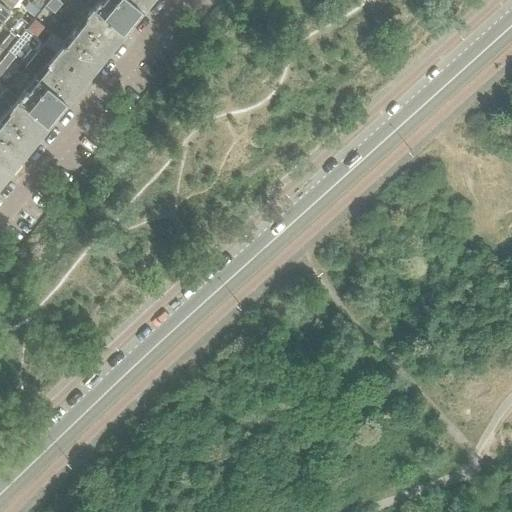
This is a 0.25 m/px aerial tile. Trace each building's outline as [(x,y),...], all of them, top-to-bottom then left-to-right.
[(17,0),(0,0),(10,9),(17,0)] [(0,0),(0,21),(10,9),(0,0)] [(41,10),(49,0),(33,0),(32,2),(41,10)] [(58,12),(66,3),(62,0),(52,0),(49,4),(58,12)] [(136,14),(147,0),(149,1),(149,0),(86,0),(93,6),(124,31),(137,15),(136,14)] [(98,60),(104,53),(110,46),(111,47),(124,31),(93,6),(64,41),(54,33),(45,43),(86,77),(99,61),(98,60)] [(18,38),(27,27),(29,24),(21,17),(10,31),(11,32),(18,38)] [(15,58),(34,34),(27,27),(18,38),(7,52),(15,58)] [(0,46),(7,52),(18,38),(11,32),(0,45),(0,46)] [(60,106),(68,97),(72,92),(73,93),(86,77),(45,43),(37,52),(48,61),(18,97),(49,123),(62,107),(60,106)] [(23,153),(34,138),(36,139),(49,123),(18,97),(0,119),(0,160),(11,169),(24,154),(23,153)] [(0,182),(10,171),(11,169),(0,160),(0,182)]
